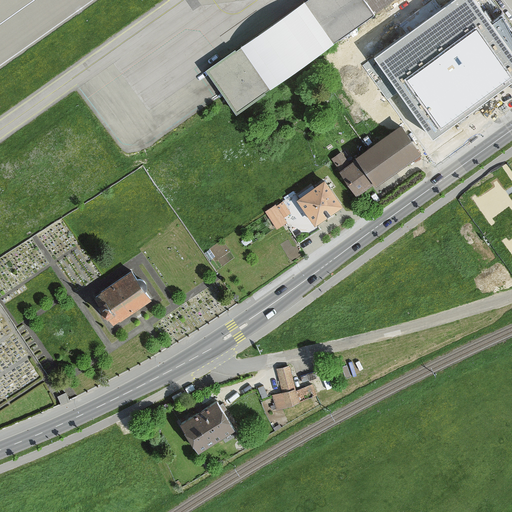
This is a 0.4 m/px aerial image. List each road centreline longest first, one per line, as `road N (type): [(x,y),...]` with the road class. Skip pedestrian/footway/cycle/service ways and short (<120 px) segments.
road 1 (secondary): [(177,367),(511,129)]
road 2 (unclassified): [(511,299),(338,346),(177,367)]
road 3 (secondary): [(0,450),(177,367)]
